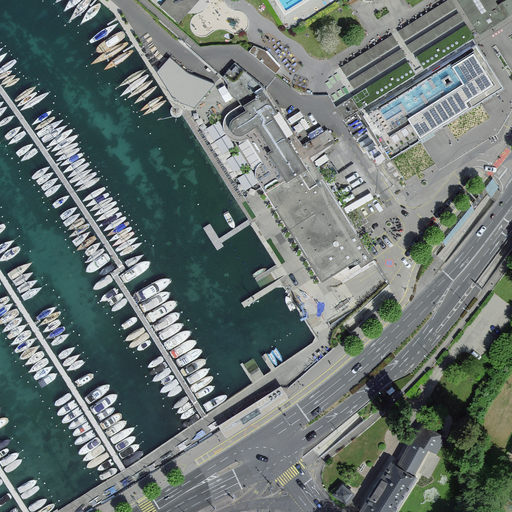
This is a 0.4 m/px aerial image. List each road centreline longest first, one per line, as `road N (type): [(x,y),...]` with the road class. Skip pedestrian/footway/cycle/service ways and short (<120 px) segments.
road 1 (primary): [(270,451),(310,434),(384,377),(445,310),(466,267)]
road 2 (primary): [(466,267),(296,418),(270,451)]
road 3 (primary): [(157,511),(270,451)]
